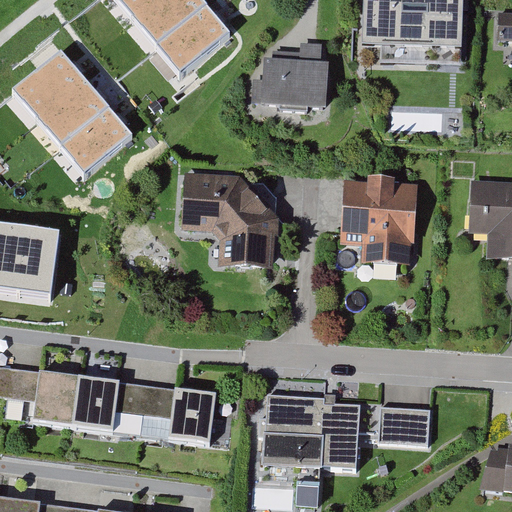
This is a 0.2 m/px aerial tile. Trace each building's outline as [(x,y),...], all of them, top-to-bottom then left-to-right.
[(198,0),(110,0),(180,82),(232,41),(198,0)] [(426,47),(426,57),(454,57),(454,16),(447,16),(447,0),(375,0),(376,25),(392,25),(392,47),(426,47)] [(511,24),(501,24),(500,49),(511,49),(511,24)] [(309,112),(325,113),(327,69),(320,68),(321,51),(301,50),(301,57),(274,55),(274,63),(262,62),(260,112),(295,114),(295,117),(309,118),(309,112)] [(65,53),(12,96),(84,181),(136,140),(65,53)] [(185,181),(182,236),(216,239),(222,246),(222,273),(274,276),(276,244),(280,244),(281,223),(277,222),(279,205),(266,190),(250,190),(242,184),(185,181)] [(365,252),(364,268),(409,271),(411,248),(416,248),(420,195),(397,193),(398,186),(368,184),(368,190),(346,188),(342,251),(365,252)] [(491,242),(490,266),(511,267),(511,189),(474,187),(470,241),(491,242)] [(0,298),(51,305),(59,234),(0,227),(0,298)] [(214,405),(0,375),(0,407),(33,414),(30,432),(207,453),(214,405)] [(287,511),(311,511),(313,484),(348,487),(352,425),(318,423),(318,417),(262,413),(260,449),(254,449),(252,482),(290,485),(287,511)] [(374,425),(372,460),(423,464),(426,429),(374,425)] [(511,511),(511,461),(501,460),(494,511),(503,511),(511,511)] [(0,511),(65,511),(0,503),(0,511)]
